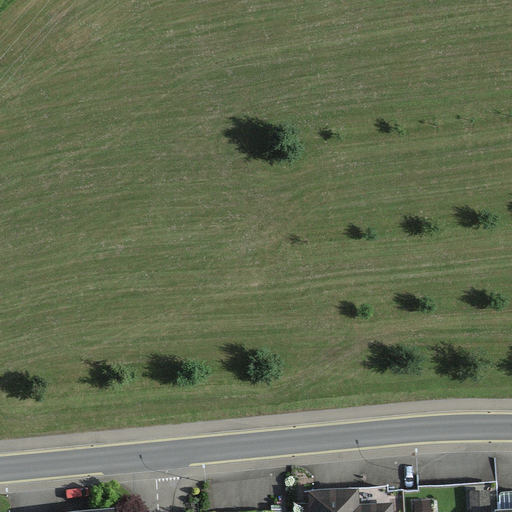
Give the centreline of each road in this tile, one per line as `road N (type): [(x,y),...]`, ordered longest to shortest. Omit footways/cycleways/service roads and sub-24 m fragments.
road 1 (tertiary): [(511,426),(153,453)]
road 2 (tertiary): [(153,453),(0,470)]
